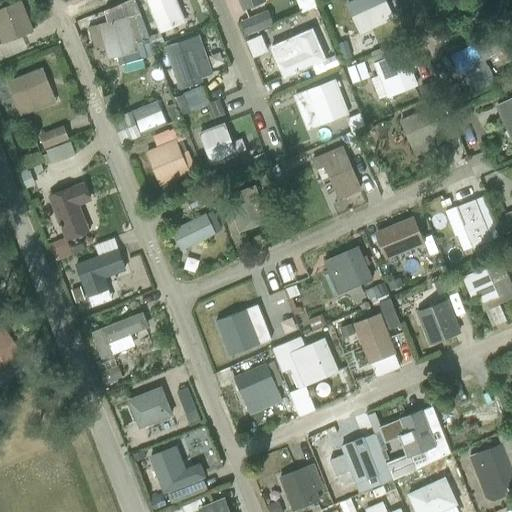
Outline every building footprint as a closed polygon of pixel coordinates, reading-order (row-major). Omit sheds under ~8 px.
[(160,34),(185,24),(175,0),(145,0),(158,30),(148,34),(154,47),(176,38),(173,31),(161,35),(160,34)] [(237,0),(242,11),(266,2),(264,0),(237,0)] [(360,36),(395,20),(385,0),(353,0),(345,4),(360,36)] [(22,37),(34,32),(21,1),(0,9),(0,40),(2,44),(0,44),(0,56),(2,60),(27,49),(22,37)] [(140,59),(138,52),(143,50),(134,15),(138,13),(133,2),(106,9),(110,22),(87,27),(93,49),(104,47),(108,60),(118,57),(120,65),(140,59)] [(440,6),(448,25),(461,20),(457,7),(449,3),(440,6)] [(246,37),(273,25),(268,11),(240,23),(246,37)] [(498,68),(511,62),(506,51),(511,48),(511,35),(508,25),(472,41),(481,60),(474,64),(481,79),(472,84),(476,92),(494,83),(483,61),(493,57),(498,68)] [(283,80),(325,61),(320,49),(325,46),(317,31),(314,32),(312,29),(279,43),(274,57),(283,80)] [(250,50),(263,45),(258,33),(245,39),(250,50)] [(200,78),(212,74),(199,36),(165,49),(180,90),(202,82),(200,78)] [(386,99),(418,86),(411,69),(416,68),(409,50),(406,51),(402,41),(371,53),(375,63),(373,64),(386,99)] [(20,116),(56,102),(42,68),(6,82),(20,116)] [(318,126),(348,115),(336,80),(306,91),(308,98),(305,99),(308,107),(311,106),(318,126)] [(419,101),(434,94),(431,84),(414,90),(419,101)] [(107,111),(118,107),(113,94),(102,97),(107,111)] [(177,111),(189,106),(184,95),(172,99),(177,111)] [(511,140),(511,139),(511,98),(495,106),(511,140)] [(140,135),(166,125),(157,102),(131,112),(140,135)] [(457,137),(443,103),(400,121),(415,158),(436,149),(433,140),(444,136),(446,141),(457,137)] [(42,108),(30,113),(36,130),(49,125),(42,108)] [(236,157),(238,156),(225,123),(198,133),(202,143),(195,145),(204,169),(224,161),(228,171),(239,167),(236,157)] [(45,149),(69,140),(63,125),(39,134),(45,149)] [(159,187),(191,175),(187,164),(192,162),(188,151),(186,152),(180,139),(177,140),(173,130),(169,131),(169,130),(153,136),(157,147),(145,152),(159,187)] [(50,164),(75,155),(70,142),(46,151),(47,155),(42,156),(45,165),(50,164)] [(339,201),(362,191),(343,146),(311,159),(316,170),(324,167),(339,201)] [(43,161),(39,152),(15,161),(26,189),(35,186),(30,171),(28,172),(26,168),(33,166),(36,173),(43,171),(39,163),(43,161)] [(62,227),(67,239),(89,231),(80,206),(92,201),(85,184),(50,197),(61,224),(58,225),(59,228),(62,227)] [(238,233),(269,223),(257,187),(225,198),(238,233)] [(192,212),(211,203),(204,188),(185,196),(192,212)] [(476,260),(495,252),(474,200),(445,212),(455,236),(457,236),(463,251),(472,248),(476,260)] [(511,201),(511,202),(511,205),(511,211),(503,215),(507,223),(500,226),(504,235),(511,232),(511,201)] [(181,251),(222,231),(212,212),(206,215),(205,214),(170,231),(181,251)] [(384,260),(424,245),(413,217),(374,232),(384,260)] [(55,262),(72,256),(66,240),(49,246),(55,262)] [(337,295),(373,280),(358,246),(323,261),(328,274),(324,275),(333,296),(337,294),(337,295)] [(105,278),(126,271),(118,250),(76,265),(88,296),(109,288),(105,278)] [(500,306),(511,300),(511,285),(502,261),(462,278),(470,298),(476,295),(487,323),(504,317),(500,306)] [(438,296),(453,290),(447,277),(433,282),(438,296)] [(234,311),(254,304),(246,283),(227,291),(234,311)] [(382,299),(389,296),(384,283),(364,292),(368,301),(380,295),(382,299)] [(389,331),(400,326),(390,299),(379,304),(389,331)] [(429,347),(462,334),(448,300),(415,312),(429,347)] [(229,357),(258,346),(257,342),(266,339),(259,322),(262,321),(257,310),(246,314),(244,310),(216,321),(229,357)] [(130,335),(148,328),(143,313),(101,329),(110,356),(135,346),(130,335)] [(368,365),(396,354),(380,313),(339,329),(342,339),(356,334),(368,365)] [(301,336),(296,322),(278,328),(284,343),(301,336)] [(101,359),(110,356),(101,329),(91,333),(101,359)] [(304,387),(339,372),(324,338),(309,345),(306,338),(300,340),(299,339),(287,344),(291,352),(289,353),(293,363),(289,364),(290,367),(289,368),(293,377),(293,378),(297,388),(303,386),(304,387)] [(103,363),(110,383),(122,378),(117,365),(114,367),(112,360),(103,363)] [(245,406),(278,391),(275,386),(283,382),(278,372),(275,372),(271,363),(267,365),(266,364),(233,378),(245,406)] [(477,408),(481,426),(493,423),(480,375),(447,384),(455,414),(477,408)] [(139,426),(171,413),(161,387),(129,400),(139,426)] [(188,422),(199,418),(186,388),(176,392),(188,422)] [(129,393),(127,389),(107,397),(109,403),(111,403),(112,406),(129,399),(126,394),(129,393)] [(299,416),(313,411),(305,392),(291,398),(299,416)] [(401,476),(451,453),(431,408),(379,427),(384,442),(398,437),(405,455),(386,463),(393,480),(401,476)] [(506,488),(511,485),(511,438),(509,430),(498,434),(502,444),(468,457),(484,499),(493,503),(510,496),(506,488)] [(379,481),(390,477),(375,435),(364,439),(363,437),(342,446),(342,447),(339,448),(342,455),(333,459),(338,474),(351,469),(356,483),(359,482),(362,489),(380,483),(379,481)] [(164,493),(205,478),(200,464),(183,470),(174,447),(149,456),(164,493)] [(292,511),(320,501),(317,491),(322,489),(312,463),(278,477),(292,511)] [(184,511),(194,511),(197,511),(196,507),(202,505),(199,499),(182,506),(184,511)] [(201,511),(230,511),(226,499),(201,510),(201,511)] [(398,511),(398,510),(391,511),(385,511),(382,503),(366,510),(367,511),(398,511)]
